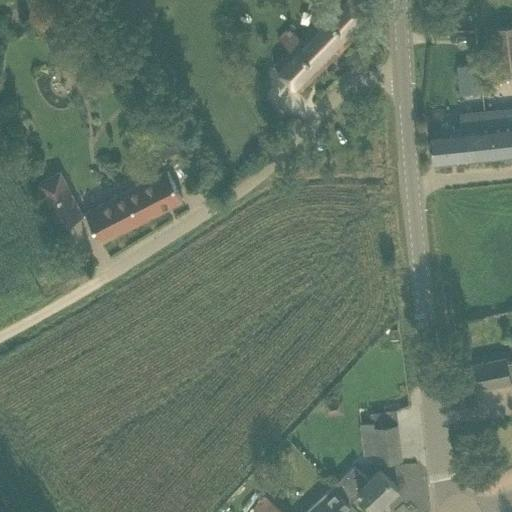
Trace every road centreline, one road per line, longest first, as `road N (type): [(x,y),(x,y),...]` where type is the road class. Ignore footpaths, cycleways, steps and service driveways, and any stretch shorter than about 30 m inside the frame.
road 1 (unclassified): [(0,337),(229,199),(343,87),(403,77)]
road 2 (tertiary): [(454,511),(427,363),(403,77)]
